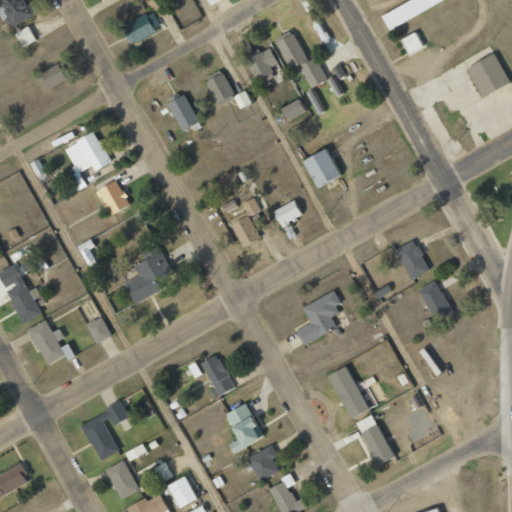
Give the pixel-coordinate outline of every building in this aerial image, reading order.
[(35,15),(27,0),(0,0),(0,3),(12,26),(35,15)] [(409,0),(384,14),(392,29),(446,0),(409,0)] [(122,27),(130,44),(162,29),(154,12),(122,27)] [(36,40),(28,26),(15,33),(23,47),(36,40)] [(405,37),(414,54),(428,46),(419,29),(405,37)] [(282,41),(299,72),(307,68),(316,86),(332,77),(320,55),(312,59),(298,32),(282,41)] [(469,58),(484,86),(511,71),(496,43),(469,58)] [(251,58),(265,84),(282,75),(277,66),(284,62),(274,45),(251,58)] [(39,74),(46,89),(69,78),(62,63),(39,74)] [(239,109),(251,104),(245,91),(233,96),(223,74),(206,81),(218,106),(235,98),(239,109)] [(311,90),(306,93),(314,107),(319,104),(311,90)] [(167,103),(182,131),(199,122),(184,94),(167,103)] [(285,107),(292,119),(311,109),(303,96),(285,107)] [(64,148),(77,172),(64,179),(72,194),(87,186),(80,172),(92,166),(95,171),(111,162),(94,132),(64,148)] [(308,157),(323,183),(344,171),(330,145),(308,157)] [(129,206),(118,180),(98,190),(110,215),(129,206)] [(260,210),(255,198),(242,203),(248,215),(260,210)] [(279,226),(301,219),(296,202),(274,209),(279,226)] [(232,224),(242,247),(260,239),(249,216),(232,224)] [(95,246),(90,239),(77,247),(88,265),(95,260),(89,249),(95,246)] [(400,249),(416,279),(434,269),(426,254),(429,253),(424,243),(419,246),(416,240),(400,249)] [(162,290),(158,283),(173,276),(158,246),(142,254),(145,260),(134,266),(139,276),(124,283),(134,304),(162,290)] [(42,314),(35,300),(41,297),(36,288),(28,292),(15,265),(0,271),(0,277),(22,324),(42,314)] [(422,287),(441,321),(458,312),(439,278),(422,287)] [(302,306),(310,324),(297,330),(303,345),(337,329),(331,316),(338,313),(335,306),(340,304),(335,291),(302,306)] [(85,324),(96,345),(112,337),(101,316),(85,324)] [(27,329),(46,367),(73,354),(68,344),(60,348),(46,320),(27,329)] [(234,388),(216,355),(201,363),(214,388),(209,390),(214,399),(234,388)] [(368,411),(348,366),(329,375),(349,419),(368,411)] [(114,425),(129,417),(122,402),(81,423),(100,461),(119,451),(104,422),(110,418),(114,425)] [(226,414),(238,440),(229,444),(233,453),(263,439),(246,404),(226,414)] [(357,422),(377,465),(393,458),(373,414),(357,422)] [(280,472),(275,458),(277,457),(273,446),(249,456),(258,481),(280,472)] [(120,498),(138,490),(125,460),(107,468),(120,498)] [(154,467),(160,483),(172,477),(166,462),(154,467)] [(0,475),(0,497),(30,483),(21,465),(0,475)] [(280,511),(299,511),(306,509),(301,499),(296,502),(289,488),(296,484),(290,473),(280,478),(283,482),(269,489),(280,511)] [(179,508),(197,500),(185,477),(168,485),(179,508)] [(127,507),(129,511),(168,511),(161,494),(148,500),(147,498),(127,507)]
